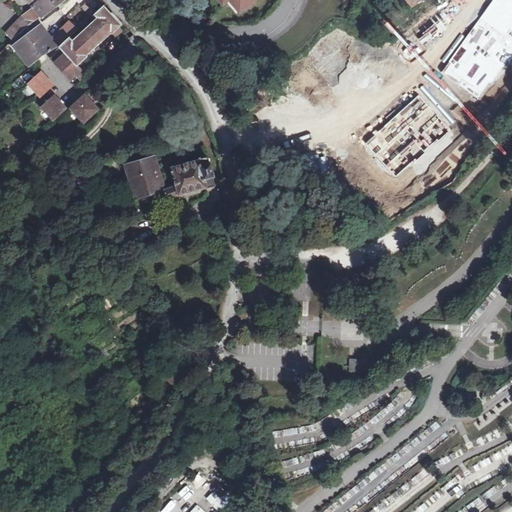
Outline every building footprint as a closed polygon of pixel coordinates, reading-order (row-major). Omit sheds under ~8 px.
[(32,9),(34,11),(37,9),(42,16),(56,5),(51,0),(39,0),(32,6),(33,8),(32,9)] [(236,0),(228,0),(238,12),(243,8),(236,0)] [(511,0),(490,0),(442,72),(480,98),(511,51),(511,0)] [(96,14),(86,3),(81,7),(92,18),(96,14)] [(121,25),(120,24),(104,7),(96,14),(99,18),(73,42),(69,38),(60,47),(61,48),(50,58),(75,85),(86,75),(78,65),(87,57),(86,56),(101,43),(105,47),(111,41),(108,36),(112,33),(115,37),(122,31),(119,27),(121,25)] [(40,17),(34,11),(32,9),(23,17),(7,32),(14,40),(28,26),(40,17)] [(78,30),(76,27),(71,22),(54,38),(60,46),(60,47),(69,38),(78,30)] [(41,25),(13,47),(30,67),(48,53),(58,47),(41,25)] [(143,52),(148,48),(142,43),(138,47),(143,52)] [(9,45),(3,51),(8,57),(15,51),(11,47),(9,45)] [(49,91),(52,88),(54,86),(41,72),(39,73),(28,83),(38,94),(34,98),(54,121),(67,110),(55,95),(53,97),(49,91)] [(414,92),(361,139),(394,178),(452,131),(414,92)] [(98,110),(85,96),(72,108),(84,122),(98,110)] [(171,168),(177,187),(164,190),(167,200),(215,186),(214,178),(215,178),(211,164),(210,164),(208,158),(171,168)] [(127,167),(136,196),(164,188),(155,159),(127,167)] [(353,365),(353,371),(371,371),(371,362),(362,362),(362,361),(355,361),(355,365),(353,365)] [(189,480),(197,489),(206,481),(197,472),(189,480)] [(218,484),(204,498),(218,511),(227,502),(221,497),(226,492),(218,484)] [(186,485),(178,491),(187,502),(194,496),(186,485)]
